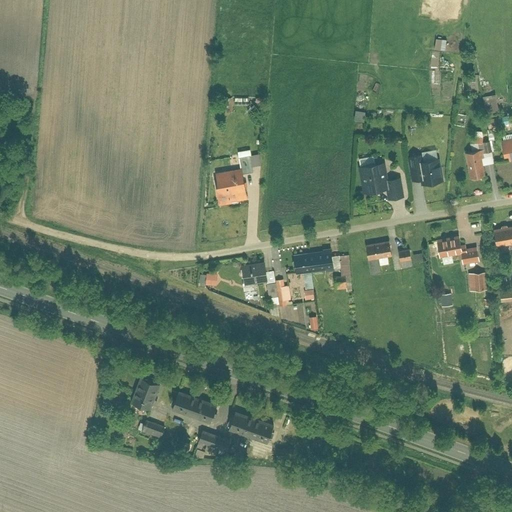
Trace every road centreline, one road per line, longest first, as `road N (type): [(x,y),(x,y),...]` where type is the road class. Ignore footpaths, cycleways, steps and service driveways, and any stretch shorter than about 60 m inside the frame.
road 1 (primary): [(511,469),(0,280)]
road 2 (residential): [(198,255),(511,200)]
road 3 (track): [(0,214),(64,237),(198,255)]
